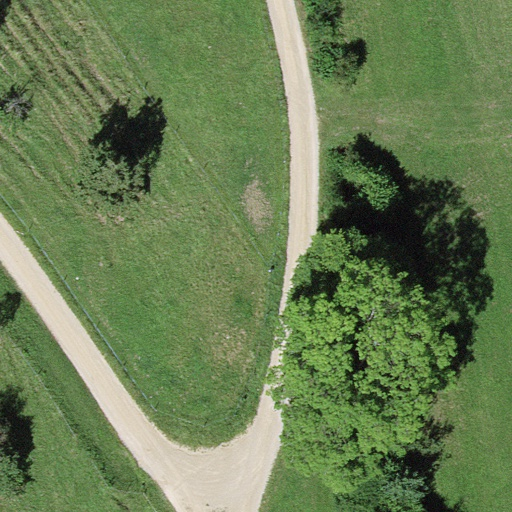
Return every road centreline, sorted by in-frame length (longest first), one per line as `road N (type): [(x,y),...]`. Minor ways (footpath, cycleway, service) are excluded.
road 1 (track): [(224,511),(254,461),(277,378),(289,281),(299,145),(272,0)]
road 2 (track): [(213,511),(145,451),(0,243)]
